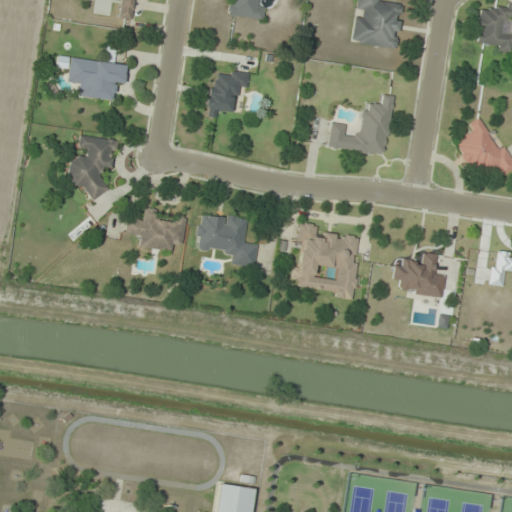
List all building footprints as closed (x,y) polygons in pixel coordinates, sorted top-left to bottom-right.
[(120,0),(118,18),(132,20),(134,0),(138,0),(146,1),(146,0),(120,0)] [(262,20),(264,6),(256,5),(256,0),(230,0),(228,15),(262,20)] [(379,0),(352,0),(352,5),(357,5),(351,43),(395,48),(402,3),(380,0),(379,0)] [(478,7),(473,42),(494,44),(493,50),(510,52),(511,37),(511,34),(504,34),(505,20),(511,21),(511,2),(501,1),(499,10),(478,7)] [(126,65),(68,56),(64,82),(76,83),(74,96),(110,101),(113,82),(123,84),(126,65)] [(234,111),(233,89),(248,88),(247,71),(229,72),(229,75),(216,75),(216,85),(205,85),(206,117),(219,117),(219,111),(234,111)] [(326,148),(384,156),(393,96),(382,95),(381,105),(366,103),(365,112),(360,112),(357,134),(344,132),(345,125),(329,122),(326,148)] [(511,169),(511,167),(483,115),(467,124),(472,132),(453,142),(473,178),(496,165),(501,175),(511,169)] [(117,141),(79,134),(77,147),(85,148),(84,158),(70,156),(65,184),(86,187),(84,197),(100,200),(105,168),(112,170),(117,141)] [(124,235),(140,236),(138,248),(171,251),(171,243),(182,244),(185,220),(154,217),(155,210),(144,209),(143,218),(126,217),(124,235)] [(194,248),(230,252),(229,265),(253,267),(255,244),(244,243),(246,218),(198,213),(194,248)] [(350,297),(360,239),(316,232),(317,225),(300,222),(291,278),(298,279),(296,288),(350,297)] [(399,292),(441,298),(444,276),(433,275),(436,254),(422,252),(420,262),(394,258),(391,279),(400,281),(399,292)] [(217,482),(213,511),(249,511),(253,487),(217,482)]
